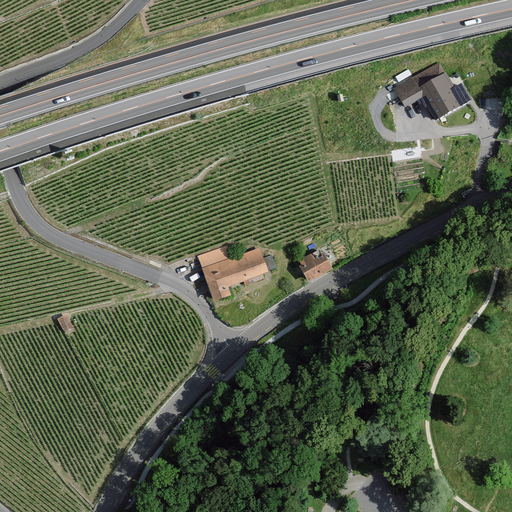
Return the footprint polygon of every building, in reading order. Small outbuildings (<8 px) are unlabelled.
[(391,91),(408,122),(425,112),(433,126),(470,105),(459,88),(453,92),(437,65),(391,91)] [(199,256),(215,299),(230,294),(227,285),(266,271),(258,251),(231,260),(227,247),(199,256)] [(321,250),(301,261),(311,279),(331,268),(321,250)] [(475,262),(465,267),(469,276),(479,271),(475,262)] [(73,327),(66,316),(59,320),(66,331),(73,327)]
